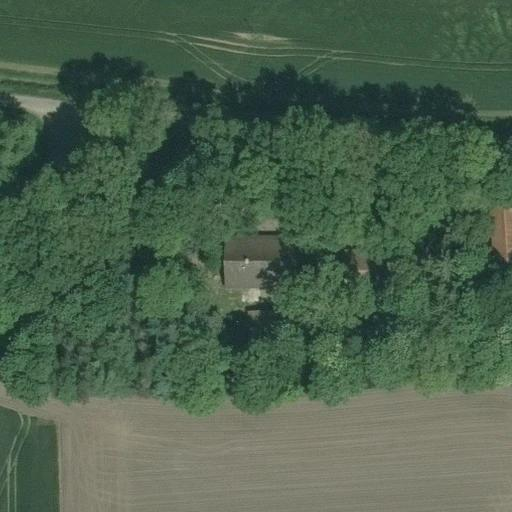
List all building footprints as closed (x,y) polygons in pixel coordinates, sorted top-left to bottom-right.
[(511,213),(490,213),(490,282),(511,282),(511,213)] [(221,237),(221,281),(298,280),(297,236),(221,237)] [(335,249),(335,305),(395,305),(395,249),(335,249)] [(277,314),(246,315),(247,344),(278,344),(277,314)] [(394,323),(340,323),(340,344),(394,344),(394,323)]
